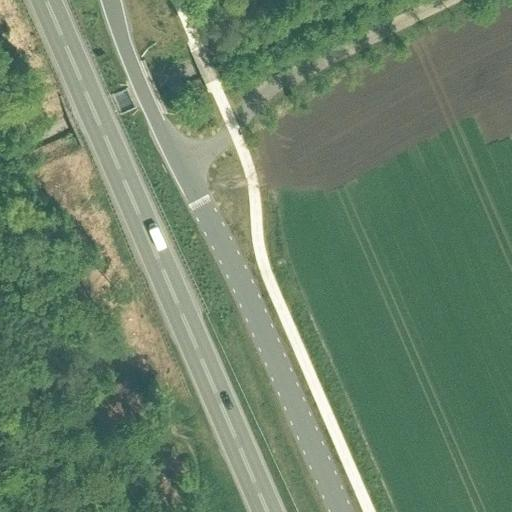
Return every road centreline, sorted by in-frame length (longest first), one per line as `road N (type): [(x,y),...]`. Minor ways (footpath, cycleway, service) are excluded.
road 1 (trunk): [(267,511),(46,0)]
road 2 (tertiary): [(341,511),(183,165)]
road 3 (unclassified): [(183,165),(224,139),(270,87),(447,0)]
road 4 (tertiary): [(183,165),(148,104),(111,0)]
